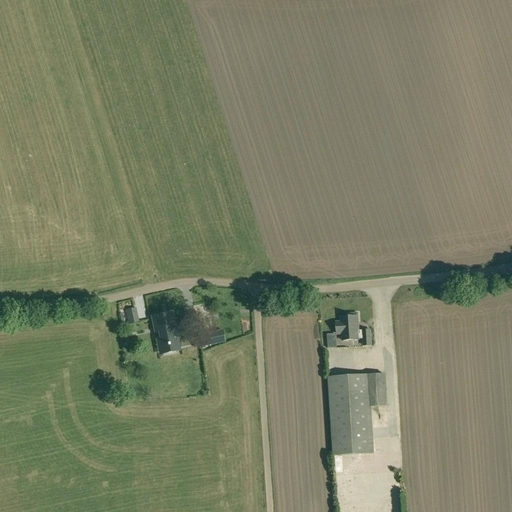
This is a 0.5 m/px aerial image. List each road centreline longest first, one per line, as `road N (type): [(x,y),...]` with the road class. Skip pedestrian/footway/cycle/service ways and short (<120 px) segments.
road 1 (unclassified): [(257,287),(175,283),(0,311)]
road 2 (unclassified): [(257,287),(327,288),(511,267)]
road 3 (unclassified): [(269,511),(257,287)]
